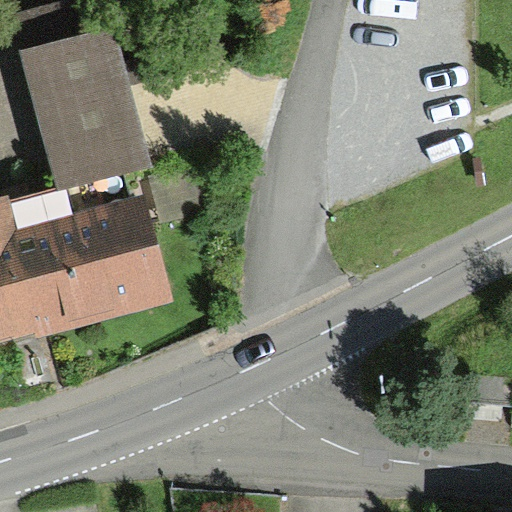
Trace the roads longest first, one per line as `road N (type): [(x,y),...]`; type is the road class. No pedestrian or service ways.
road 1 (unclassified): [(253,366),(269,399),(311,433),(360,454),(511,471)]
road 2 (tertiary): [(253,366),(511,234)]
road 3 (tertiary): [(0,462),(133,418),(253,366)]
